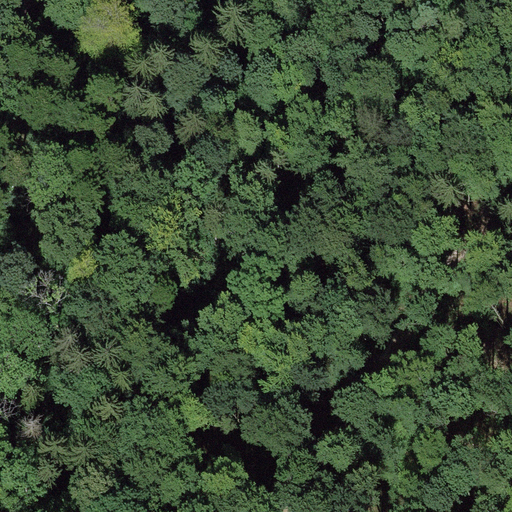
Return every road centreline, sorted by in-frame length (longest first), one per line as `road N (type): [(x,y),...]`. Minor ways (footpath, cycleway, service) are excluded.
road 1 (track): [(278,511),(511,183)]
road 2 (track): [(0,328),(46,202),(45,182),(0,111)]
